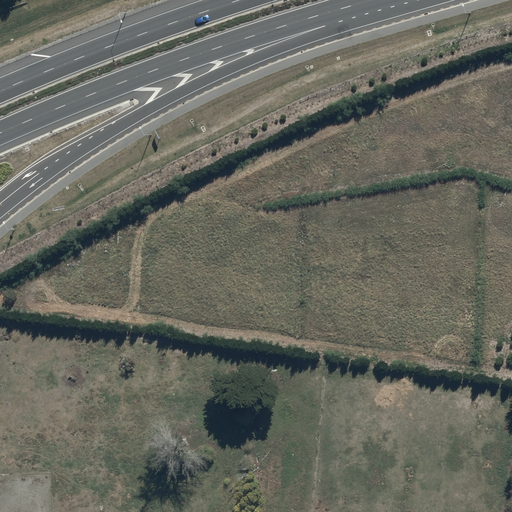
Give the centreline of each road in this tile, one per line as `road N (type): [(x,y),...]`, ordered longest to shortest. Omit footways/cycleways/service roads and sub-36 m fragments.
road 1 (trunk): [(420,0),(195,85),(0,205)]
road 2 (trunk): [(365,0),(196,54),(0,133)]
road 3 (trunk): [(0,88),(235,0)]
